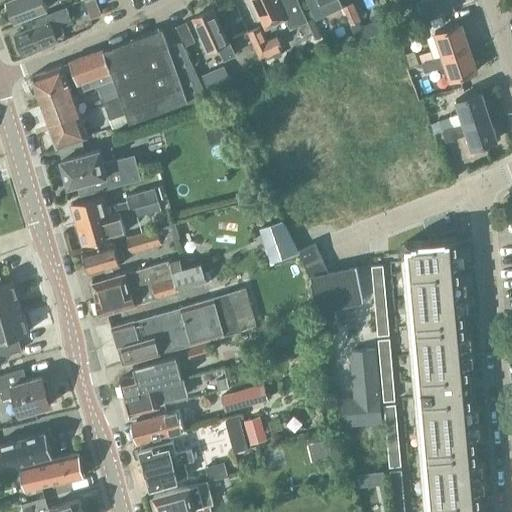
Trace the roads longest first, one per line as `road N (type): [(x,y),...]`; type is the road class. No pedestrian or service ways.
road 1 (tertiary): [(121,511),(0,93)]
road 2 (residential): [(0,77),(182,0)]
road 3 (residential): [(332,246),(511,178)]
